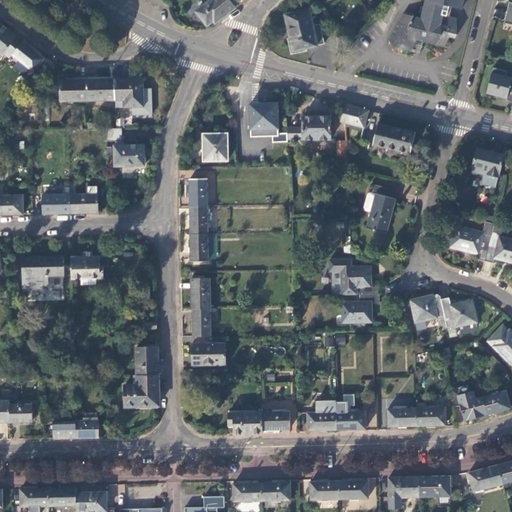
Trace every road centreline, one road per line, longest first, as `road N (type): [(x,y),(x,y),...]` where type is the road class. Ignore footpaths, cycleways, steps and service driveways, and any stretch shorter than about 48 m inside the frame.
road 1 (residential): [(0,481),(424,470),(511,456)]
road 2 (residential): [(511,419),(429,435),(173,441)]
road 3 (secondary): [(457,113),(211,49)]
road 4 (residential): [(511,302),(431,266),(421,252),(457,113)]
road 5 (residential): [(173,441),(167,224)]
road 6 (residential): [(167,224),(174,117),(188,78),(211,49)]
road 7 (residential): [(0,11),(78,58),(125,53),(151,29)]
road 8 (residential): [(173,441),(0,447)]
road 9 (residential): [(167,224),(0,226)]
